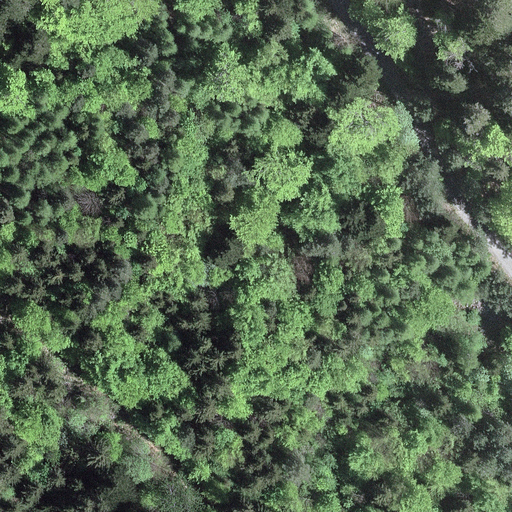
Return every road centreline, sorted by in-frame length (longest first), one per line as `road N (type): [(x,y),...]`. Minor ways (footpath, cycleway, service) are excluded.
road 1 (track): [(0,294),(216,511)]
road 2 (track): [(511,245),(335,0)]
